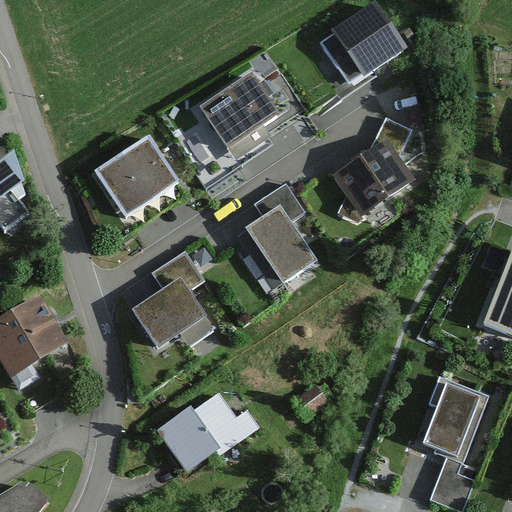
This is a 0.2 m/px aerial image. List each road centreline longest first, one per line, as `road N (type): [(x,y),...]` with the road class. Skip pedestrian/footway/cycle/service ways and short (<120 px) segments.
road 1 (residential): [(91,301),(380,111)]
road 2 (residential): [(31,119),(91,301)]
road 3 (residential): [(91,301),(109,359),(110,436)]
